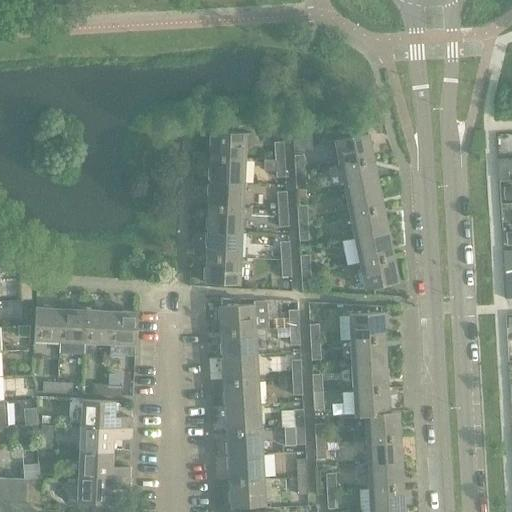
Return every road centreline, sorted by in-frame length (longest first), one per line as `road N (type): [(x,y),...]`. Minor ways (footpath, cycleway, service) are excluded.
road 1 (unclassified): [(405,0),(425,157),(444,511)]
road 2 (unclassified): [(471,511),(450,154),(452,0)]
road 3 (unclassified): [(180,511),(169,319)]
